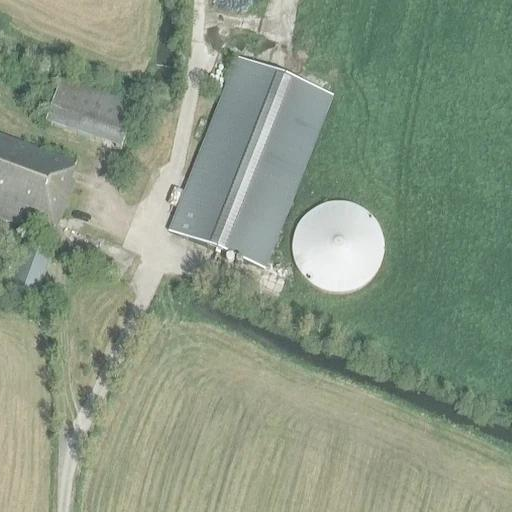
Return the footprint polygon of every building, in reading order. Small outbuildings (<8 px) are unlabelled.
[(331,100),(235,62),(168,234),(264,272),(331,100)] [(64,81),(47,124),(121,154),(138,111),(64,81)] [(0,136),(0,217),(53,238),(74,184),(70,182),(76,165),(0,136)] [(383,254),(383,249),(383,245),(382,242),(381,238),(380,234),(379,231),(377,227),(375,224),(373,221),(370,218),(368,215),(365,213),(362,211),(358,209),(355,207),(351,206),(348,205),(344,204),(340,203),(336,203),(332,203),(329,204),(325,205),(321,206),(318,207),(314,209),(311,211),(308,214),(305,216),(302,219),(300,222),(297,225),(296,229),(294,232),(293,236),(292,240),(291,243),(291,247),(291,251),(291,255),(292,259),(293,262),(294,266),(295,269),(297,273),(299,276),(302,279),(304,282),(307,284),(310,287),(313,289),(317,291),(320,292),(324,293),(328,294),(331,295),(335,295),(339,295),(343,295),(347,294),(350,293),(354,292),(358,290),(361,288),(364,286),(367,284),(370,281),(372,278),(375,275),(377,272),(379,269),(380,265),(381,262),(382,258),(383,254)] [(50,259),(26,250),(11,289),(35,298),(50,259)]
